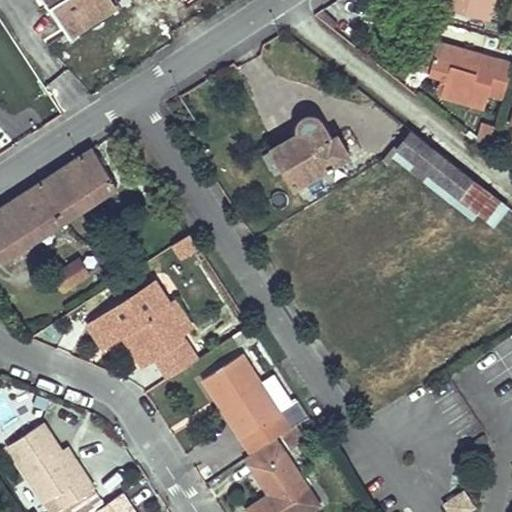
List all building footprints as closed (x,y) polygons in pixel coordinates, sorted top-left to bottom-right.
[(49,0),(70,32),(113,6),(109,0),(49,0)] [(495,0),(447,0),(446,6),(490,20),(495,0)] [(441,42),(428,39),(419,68),(432,72),(441,42)] [(476,53),(441,42),(432,72),(449,78),(445,94),(487,107),(501,60),(484,55),(481,65),(473,62),(476,53)] [(484,55),(476,53),(473,62),(481,65),(484,55)] [(349,154),(337,135),(333,138),(322,119),(313,116),(305,120),(301,126),(300,132),(275,147),(287,167),(297,184),(349,154)] [(490,150),(499,121),(488,118),(480,142),(490,150)] [(474,179),(413,131),(400,148),(460,195),(474,179)] [(287,167),(275,147),(265,153),(277,173),(287,167)] [(117,185),(93,149),(0,209),(0,254),(3,259),(117,185)] [(154,178),(146,166),(136,174),(144,186),(154,178)] [(161,190),(154,178),(144,186),(151,198),(161,190)] [(509,207),(474,179),(460,195),(487,217),(503,215),(509,207)] [(200,249),(190,234),(173,245),(183,260),(200,249)] [(90,274),(81,258),(55,276),(64,291),(90,274)] [(155,358),(169,378),(197,359),(181,335),(163,308),(170,304),(154,281),(88,324),(104,348),(123,335),(129,331),(137,343),(131,348),(143,366),(155,358)] [(170,304),(163,308),(181,335),(192,327),(175,301),(170,304)] [(131,348),(137,343),(129,331),(123,335),(131,348)] [(261,382),(242,353),(203,379),(217,401),(222,398),(236,419),(231,422),(251,454),(276,438),(281,434),(290,428),(261,382)] [(261,382),(290,428),(295,425),(309,416),(279,370),(261,382)] [(42,422),(7,445),(44,501),(54,494),(63,508),(94,488),(85,474),(79,478),(61,451),(42,422)] [(290,428),(281,434),(291,450),(305,440),(295,425),(290,428)] [(310,511),(320,505),(276,438),(251,454),(245,458),(255,473),(260,470),(274,492),(269,495),(246,510),(247,511),(310,511)] [(67,448),(61,451),(79,478),(85,474),(67,448)] [(269,495),(274,492),(260,470),(255,473),(269,495)] [(93,511),(96,511),(105,505),(94,488),(63,508),(57,511),(93,511)] [(464,492),(446,504),(451,511),(464,511),(474,506),(464,492)] [(132,507),(122,493),(105,505),(96,511),(125,511),(132,507)] [(51,511),(57,511),(63,508),(54,494),(44,501),(51,511)]
